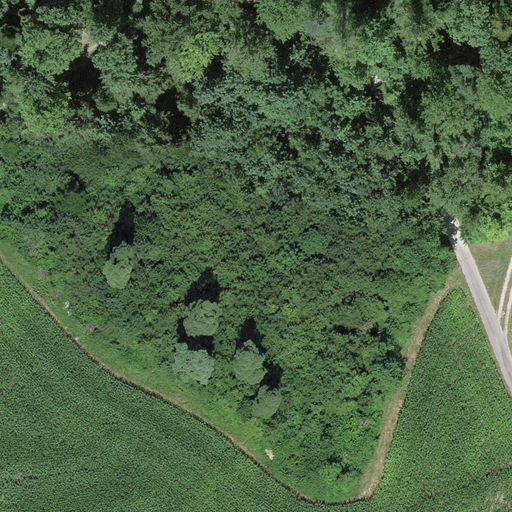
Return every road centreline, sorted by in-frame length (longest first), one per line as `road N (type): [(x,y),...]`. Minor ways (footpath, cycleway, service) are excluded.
road 1 (track): [(265,0),(343,52),(393,115),(466,272)]
road 2 (track): [(323,489),(362,387),(442,311),(475,296)]
road 3 (track): [(174,0),(0,102)]
road 4 (track): [(511,392),(466,272)]
